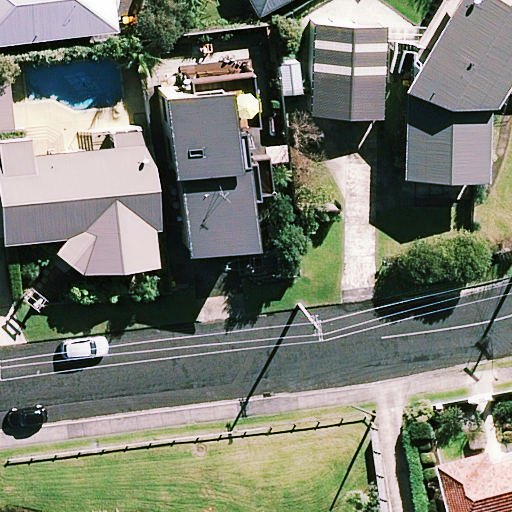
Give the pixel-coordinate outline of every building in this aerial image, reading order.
[(0,0),(0,44),(112,32),(108,0),(0,0)] [(248,0),(258,17),(290,0),(248,0)] [(511,0),(455,0),(406,90),(400,180),(483,185),(487,116),(511,71),(511,0)] [(382,120),(385,28),(313,27),(311,119),(382,120)] [(151,131),(160,220),(180,218),(184,257),(251,250),(246,198),(268,195),(265,164),(239,167),(235,132),(273,128),(265,51),(185,59),(188,95),(148,99),(151,131)] [(302,99),(299,56),(273,58),(276,100),(302,99)] [(8,72),(0,73),(0,139),(15,138),(8,72)] [(160,220),(151,131),(107,135),(108,148),(30,156),(28,143),(0,145),(0,246),(57,241),(61,278),(155,268),(151,232),(161,231),(160,220)] [(511,511),(511,449),(446,462),(455,511),(511,511)]
